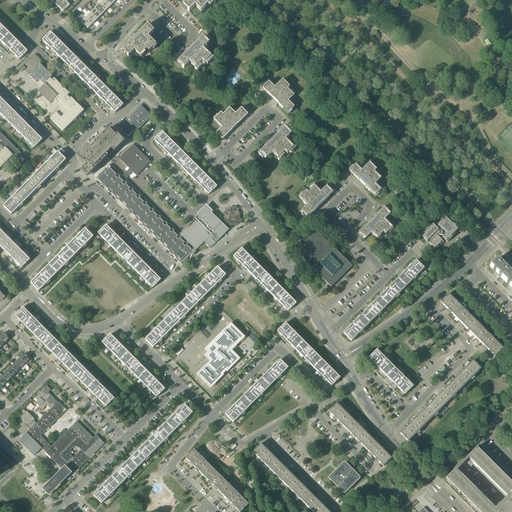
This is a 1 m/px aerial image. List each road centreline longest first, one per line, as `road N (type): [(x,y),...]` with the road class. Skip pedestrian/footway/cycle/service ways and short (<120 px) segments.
road 1 (tertiary): [(273,0),(501,232)]
road 2 (tertiary): [(511,198),(313,0)]
road 3 (residential): [(212,415),(280,348),(329,395)]
road 4 (residential): [(408,412),(470,348),(426,301)]
road 5 (residential): [(168,117),(144,142),(205,204),(227,181)]
road 6 (residential): [(225,150),(237,161),(280,119),(267,108),(228,147)]
road 7 (residential): [(105,117),(37,47),(45,18)]
